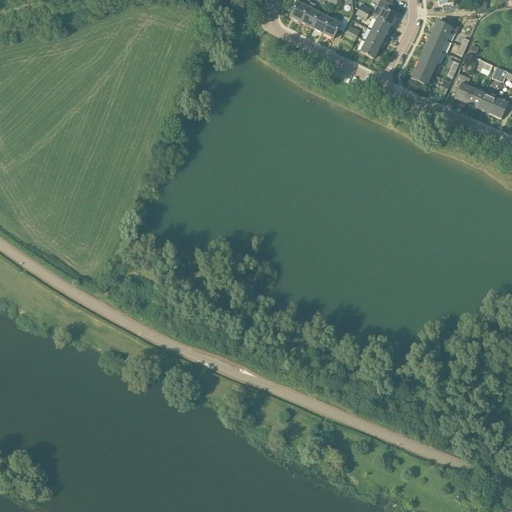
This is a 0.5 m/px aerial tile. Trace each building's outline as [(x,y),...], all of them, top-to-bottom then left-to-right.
[(380,0),(371,18),(376,20),(390,27),(396,16),(391,13),(395,6),(382,0),(380,0)] [(438,0),(439,7),(442,7),(443,13),(458,10),(457,4),(455,4),(454,0),(438,0)] [(300,23),(307,9),(296,3),(289,17),(300,23)] [(358,11),(368,16),(371,10),(361,5),(358,11)] [(311,29),(318,14),(307,9),(300,23),(311,29)] [(368,16),(358,11),(356,16),(365,21),(368,16)] [(322,34),(330,20),(318,14),(311,29),(322,34)] [(341,26),(330,20),(322,34),(333,40),(338,30),(343,33),(348,23),(343,20),(341,26)] [(385,38),(390,27),(376,20),(371,31),(385,38)] [(459,28),(451,25),(450,28),(437,22),(432,34),(446,40),(449,34),(455,36),(459,28)] [(347,33),(356,38),(359,32),(349,27),(347,33)] [(379,49),(385,38),(371,31),(365,42),(379,49)] [(344,38),(354,43),(356,38),(347,33),(344,38)] [(441,52),(446,40),(432,34),(426,46),(441,52)] [(344,39),(341,44),(351,50),(354,44),(344,39)] [(460,47),(466,49),(469,41),(463,39),(460,47)] [(374,60),(379,49),(365,42),(360,53),(374,60)] [(436,64),(441,52),(426,46),(421,57),(436,64)] [(478,49),(472,46),(470,52),(476,55),(478,49)] [(466,49),(460,47),(456,55),(462,57),(466,49)] [(431,75),(436,64),(421,57),(416,69),(431,75)] [(482,69),(484,63),(476,60),(474,65),(482,69)] [(450,70),(456,72),(459,65),(453,62),(450,70)] [(484,63),(482,69),(490,72),(492,67),(484,63)] [(426,87),(431,75),(416,69),(411,81),(426,87)] [(456,72),(450,70),(446,78),(452,80),(456,72)] [(505,79),(507,74),(499,70),(497,76),(505,79)] [(466,105),(470,96),(473,90),(466,87),(470,80),(458,75),(449,93),(456,96),(454,99),(466,105)] [(445,95),(448,90),(440,87),(437,92),(445,95)] [(478,110),(483,96),(484,95),(473,90),(470,96),(466,105),(478,110)] [(489,115),(496,100),(484,95),(483,96),(478,110),(489,115)] [(496,100),(489,115),(501,120),(507,105),(496,100)] [(456,498),(461,501),(464,495),(459,493),(456,498)]
